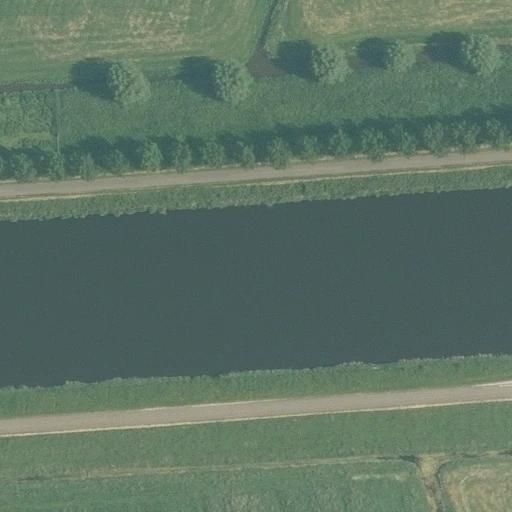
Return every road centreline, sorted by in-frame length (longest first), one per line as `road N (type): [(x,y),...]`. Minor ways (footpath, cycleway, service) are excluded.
road 1 (unclassified): [(511,152),(0,189)]
road 2 (tertiary): [(511,381),(0,418)]
